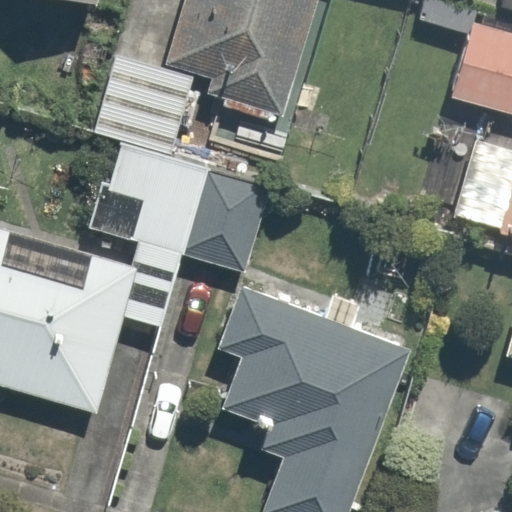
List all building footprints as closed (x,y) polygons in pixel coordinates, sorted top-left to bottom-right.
[(169,0),(157,48),(108,36),(87,116),(167,137),(181,85),(273,109),(301,0),(169,0)] [(511,23),(472,10),(446,86),(511,109),(511,23)] [(0,218),(0,376),(83,406),(116,310),(150,320),(196,162),(100,133),(67,242),(0,218)] [(511,150),(490,224),(511,231),(511,150)] [(258,186),(202,168),(177,245),(234,263),(258,186)] [(322,280),(312,306),(230,276),(207,339),(231,347),(211,402),(250,415),(243,435),(267,444),(246,502),(274,511),(331,511),(394,335),(359,322),(367,294),(322,280)] [(511,301),(495,357),(511,361),(511,385),(504,414),(511,416),(511,301)]
